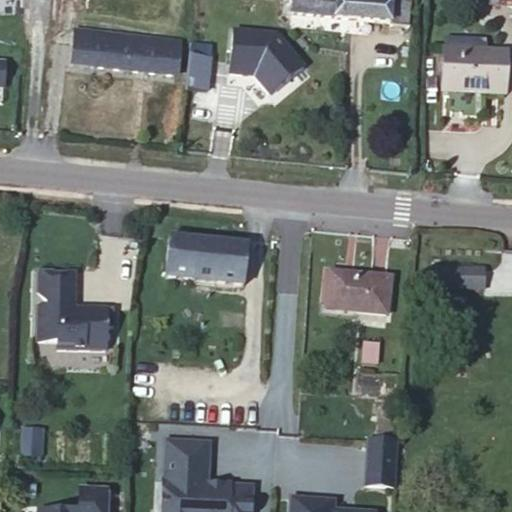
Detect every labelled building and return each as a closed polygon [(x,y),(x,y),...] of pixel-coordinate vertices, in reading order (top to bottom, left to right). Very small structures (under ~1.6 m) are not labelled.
[(157,0),(155,22),(164,23),(162,41),(177,42),(184,4),(184,0),(157,0)] [(197,0),(195,28),(210,30),(213,0),(197,0)] [(279,0),(276,28),(289,30),(290,14),(389,25),(388,27),(407,29),(410,3),(391,1),(391,5),(346,0),(279,0)] [(275,70),(288,71),(291,31),(226,27),(223,78),(274,81),(275,70)] [(175,77),(177,42),(162,41),(95,33),(87,32),(75,31),(72,66),(175,77)] [(192,32),(191,47),(213,47),(218,47),(219,34),(192,32)] [(189,47),(184,92),(206,94),(209,62),(212,62),(213,47),(191,47),(189,47)] [(502,95),(504,54),(445,52),(443,92),(502,95)] [(247,247),(167,238),(164,280),(243,287),(247,247)] [(483,271),(429,270),(429,289),(483,289),(483,271)] [(34,294),(45,304),(45,309),(35,309),(35,343),(56,343),(55,351),(104,352),(104,329),(112,329),(112,309),(84,309),(84,314),(73,313),(73,309),(75,272),(38,275),(34,294)] [(390,279),(329,274),(325,311),(386,317),(390,279)] [(378,412),(376,426),(376,427),(392,429),(393,414),(395,414),(396,403),(389,402),(388,413),(378,412)] [(163,441),(163,448),(209,450),(209,443),(163,441)] [(397,442),(366,441),(363,487),(394,489),(397,442)] [(163,448),(160,511),(250,511),(252,488),(228,487),(227,493),(210,492),(207,485),(209,450),(163,448)] [(105,511),(106,493),(79,492),(77,511),(105,511)] [(333,511),(334,502),(290,500),(288,511),(333,511)]
